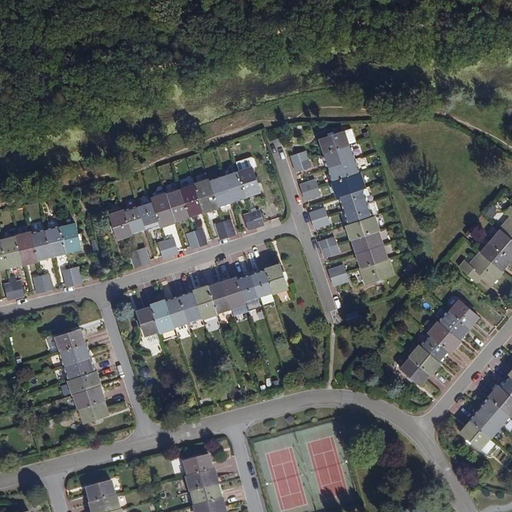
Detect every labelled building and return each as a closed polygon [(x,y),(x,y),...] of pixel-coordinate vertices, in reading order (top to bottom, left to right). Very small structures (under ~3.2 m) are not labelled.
[(327,152),(351,144),(346,128),(335,132),(330,134),(322,136),(327,152)] [(351,144),(327,152),(326,152),(331,168),(358,159),(352,144),(351,144)] [(296,162),(311,157),(309,151),(294,155),(296,162)] [(242,169),(255,164),(252,157),(239,162),(242,169)] [(313,164),(311,157),(296,162),(298,169),(313,164)] [(331,168),(336,182),(362,173),(358,159),(331,168)] [(239,170),(247,195),(262,190),(259,181),(257,175),(254,165),(239,170)] [(247,195),(239,170),(238,169),(224,174),(233,201),(247,197),(247,195)] [(362,173),(336,182),(335,182),(339,196),(342,195),(364,188),(368,187),(363,173),(362,173)] [(219,206),(233,201),(224,174),(210,179),(219,206)] [(219,206),(210,179),(210,177),(195,183),(195,185),(204,211),(204,212),(220,207),(219,206)] [(305,191),(320,186),(318,179),(303,184),(305,191)] [(204,211),(195,185),(181,189),(190,215),(204,211)] [(322,193),(320,186),(305,191),(307,198),(322,193)] [(342,195),(347,210),(369,203),(364,188),(342,195)] [(167,193),(176,219),(190,215),(181,189),(167,193)] [(177,221),(176,219),(167,193),(167,192),(153,197),(154,200),(161,222),(162,226),(177,221)] [(161,222),(154,200),(140,205),(147,227),(161,222)] [(369,203),(347,210),(352,224),(373,217),(369,203)] [(140,205),(126,209),(133,232),(147,227),(140,205)] [(314,220),(330,215),(327,207),(312,212),(314,220)] [(133,233),(133,232),(126,209),(125,208),(112,212),(115,222),(117,228),(120,238),(133,233)] [(253,212),(257,225),(264,223),(259,210),(253,212)] [(250,228),(257,225),(253,212),(245,214),(250,228)] [(330,215),(314,220),(317,227),(332,221),(330,215)] [(355,238),(380,231),(381,230),(377,216),(373,217),(352,224),(349,225),(354,239),(355,238)] [(224,221),(229,234),(235,232),(231,219),(224,221)] [(78,221),(62,225),(69,251),(84,247),(82,237),(80,231),(78,221)] [(229,234),(224,221),(217,223),(221,237),(229,234)] [(48,227),(54,256),(69,252),(69,251),(62,225),(62,224),(48,227)] [(33,231),(40,259),(54,256),(48,227),(33,231)] [(203,228),(196,231),(200,244),(207,242),(203,228)] [(511,235),(504,229),(495,240),(511,255),(511,235)] [(40,259),(33,231),(33,230),(18,233),(18,234),(25,262),(25,263),(40,260),(40,259)] [(200,244),(196,231),(189,233),(193,247),(200,244)] [(380,231),(355,238),(360,253),(384,245),(380,231)] [(18,234),(4,238),(11,266),(25,262),(18,234)] [(323,248),(339,244),(336,235),(321,240),(323,248)] [(0,268),(11,266),(4,238),(0,238),(0,268)] [(167,240),(172,254),(179,252),(174,238),(167,240)] [(172,254),(167,240),(161,242),(165,256),(172,254)] [(511,259),(511,255),(495,240),(485,252),(504,269),(511,259)] [(339,244),(323,248),(325,255),(341,251),(339,244)] [(364,267),(389,259),(384,245),(360,253),(364,267)] [(139,250),(143,263),(151,261),(147,247),(139,250)] [(137,265),(143,263),(139,250),(133,251),(137,265)] [(504,269),(485,252),(484,251),(474,261),(470,257),(464,264),(480,277),(484,273),(487,275),(495,282),(505,269),(504,269)] [(389,259),(364,267),(363,267),(368,281),(378,278),(383,276),(394,273),(390,259),(389,259)] [(268,267),(268,268),(276,292),(276,293),(290,288),(287,279),(285,272),(281,262),(268,267)] [(330,268),(333,277),(348,272),(345,263),(330,268)] [(72,267),(76,282),(83,281),(80,266),(72,267)] [(69,284),(76,282),(72,267),(65,269),(69,284)] [(261,296),(276,292),(268,268),(253,273),(261,296)] [(52,272),(43,274),(47,289),(55,288),(52,272)] [(348,272),(333,277),(335,283),(350,278),(348,272)] [(246,301),(261,296),(253,273),(239,277),(246,301)] [(47,289),(43,274),(37,276),(40,291),(47,289)] [(246,301),(239,277),(238,275),(223,281),(232,308),(247,303),(246,301)] [(15,281),(18,296),(25,294),(22,279),(15,281)] [(18,296),(15,281),(8,283),(11,298),(18,296)] [(209,285),(218,313),(232,308),(223,281),(209,285)] [(195,289),(195,290),(204,317),(204,318),(219,314),(218,313),(209,285),(209,284),(195,289)] [(181,295),(190,321),(204,317),(195,290),(181,295)] [(166,300),(175,326),(190,321),(181,295),(166,300)] [(251,309),(261,305),(259,298),(249,302),(251,309)] [(453,310),(470,325),(481,313),(475,307),(471,304),(464,298),(453,310)] [(151,304),(152,306),(161,331),(161,333),(176,328),(175,326),(166,300),(166,299),(151,304)] [(148,335),(161,331),(152,306),(141,310),(144,320),(145,326),(148,335)] [(471,326),(470,325),(453,310),(452,309),(442,320),(462,338),(471,326)] [(361,319),(358,310),(348,314),(351,323),(361,319)] [(462,338),(442,320),(440,319),(430,330),(433,333),(450,348),(453,350),(463,339),(462,338)] [(65,350),(86,343),(82,329),(75,331),(69,333),(60,336),(65,350)] [(423,344),(441,359),(450,348),(433,333),(423,344)] [(67,365),(93,357),(88,343),(86,343),(65,350),(63,350),(67,365)] [(441,359),(423,344),(421,343),(412,354),(414,355),(432,371),(433,372),(443,361),(441,359)] [(432,371),(414,355),(404,365),(412,373),(417,376),(423,381),(432,371)] [(72,379),(97,371),(93,357),(67,365),(72,379)] [(77,393),(102,385),(103,385),(98,370),(97,371),(72,379),(71,379),(75,394),(77,393)] [(511,374),(511,375),(502,386),(511,395),(511,374)] [(511,395),(502,386),(499,384),(489,395),(491,396),(510,413),(511,414),(511,413),(511,395)] [(83,407),(105,400),(107,399),(102,385),(77,393),(81,408),(83,407)] [(510,413),(491,396),(481,407),(500,424),(510,413)] [(105,400),(83,407),(87,421),(96,418),(102,417),(110,414),(105,400)] [(472,419),(490,434),(491,435),(500,424),(481,407),(471,418),(472,419)] [(490,434),(472,419),(462,432),(470,437),(480,446),(490,434)] [(189,463),(192,476),(216,470),(213,457),(204,459),(199,461),(189,463)] [(218,469),(216,470),(192,476),(190,477),(193,491),(195,491),(220,484),(222,484),(218,469)] [(93,503),(119,496),(115,482),(105,485),(100,486),(89,489),(93,503)] [(220,484),(195,491),(199,505),(224,498),(220,484)] [(94,511),(114,511),(124,510),(120,495),(119,496),(93,503),(92,503),(94,511)] [(224,498),(199,505),(198,506),(199,511),(229,511),(226,498),(224,498)]
